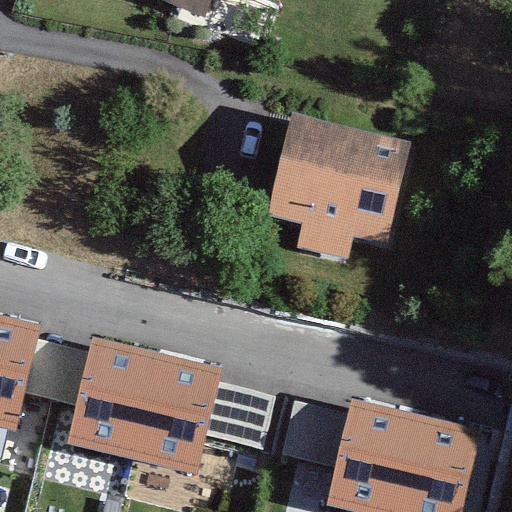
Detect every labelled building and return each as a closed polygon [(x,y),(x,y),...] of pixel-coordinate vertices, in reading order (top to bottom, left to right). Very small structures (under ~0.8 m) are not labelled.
[(409,143),(283,112),(259,209),(385,240),(409,143)] [(42,335),(0,325),(0,436),(18,441),(26,400),(39,349),(42,335)] [(224,379),(91,347),(87,361),(75,412),(66,452),(199,484),(208,443),(222,389),(224,379)] [(87,361),(39,349),(26,400),(75,412),(87,361)] [(277,402),(222,389),(208,443),(263,456),(277,402)] [(337,473),(349,419),(295,407),(283,461),(337,473)] [(465,511),(483,440),(353,408),(349,419),(337,473),(327,511),(465,511)]
